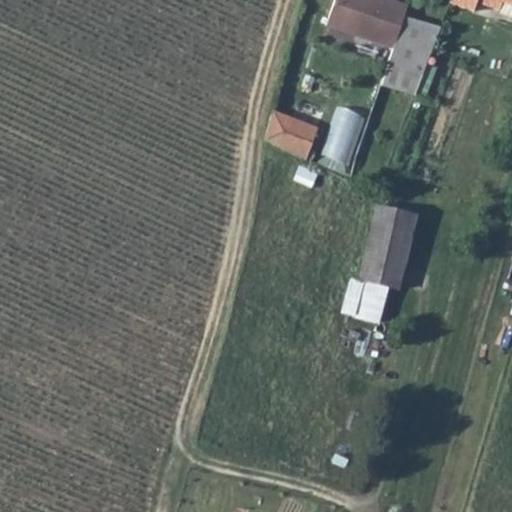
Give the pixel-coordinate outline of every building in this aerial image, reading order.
[(331,0),(324,22),(396,43),(404,16),(408,1),(403,0),(331,0)] [(449,0),(449,1),(473,9),(476,0),(449,0)] [(511,0),(476,0),(499,9),(498,14),(511,18),(511,0)] [(396,43),(389,64),(422,74),(440,27),(404,16),(396,43)] [(340,107),(324,154),(351,163),(366,115),(340,107)] [(267,140),(267,141),(304,157),(315,129),(274,112),(267,140)] [(386,209),(369,283),(405,292),(421,218),(386,209)]
